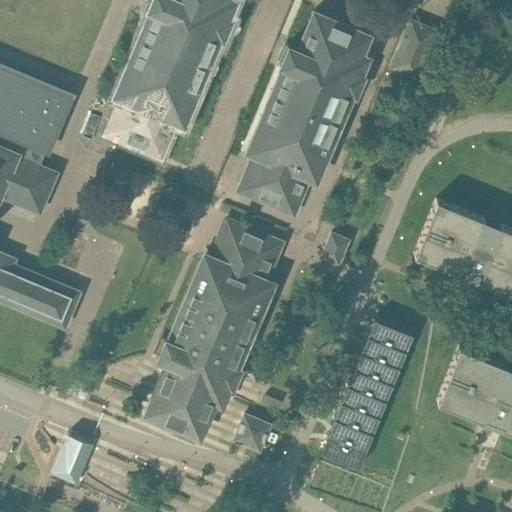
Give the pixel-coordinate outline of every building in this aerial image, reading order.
[(121,96),(105,132),(160,155),(175,119),(182,121),(218,36),(222,38),(231,18),(226,16),(233,0),(148,0),(146,6),(150,8),(114,93),(121,96)] [(253,151),(238,188),(292,211),(308,174),(315,177),(350,92),(355,94),(363,74),(359,72),(366,55),(359,52),(368,33),(313,10),(298,46),(287,42),(278,62),(282,63),(247,149),(253,151)] [(435,29),(410,18),(390,65),(415,76),(435,29)] [(0,297),(64,325),(78,290),(11,261),(12,257),(0,252),(0,193),(39,210),(56,170),(39,163),(44,151),(48,153),(74,92),(0,59),(0,297)] [(511,227),(436,196),(413,252),(511,292),(511,227)] [(166,359),(144,411),(198,434),(213,399),(220,402),(227,385),(231,387),(240,367),(236,365),(271,280),(265,277),(280,240),(226,217),(210,254),(203,251),(168,336),(164,334),(155,355),(166,359)] [(331,231),(321,254),(337,261),(347,238),(331,231)] [(324,445),(320,449),(359,465),(359,458),(363,448),(365,447),(364,445),(368,435),(372,431),(371,428),(375,419),(379,414),(378,412),(381,403),(385,398),(384,395),(388,386),(392,381),(391,379),(394,370),(398,365),(397,362),(401,353),(405,348),(404,346),(408,336),(412,331),(373,316),(374,321),(372,326),(366,333),(367,338),(365,343),(360,349),(360,355),(359,359),(353,366),(354,371),(352,376),(347,382),(347,388),(346,392),(340,399),(341,404),(339,409),(333,416),(334,421),(333,425),(327,432),(326,441),(324,445)] [(511,365),(458,344),(436,400),(511,430),(511,365)] [(239,387),(234,400),(261,411),(266,398),(239,387)] [(258,448),(269,423),(244,412),(233,437),(258,448)] [(92,442),(67,431),(50,472),(75,482),(76,478),(92,442)]
